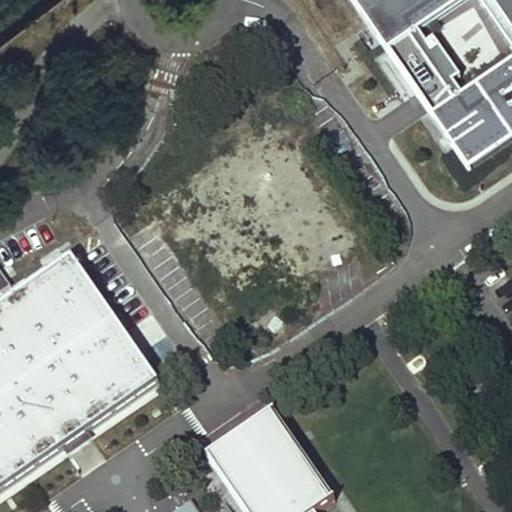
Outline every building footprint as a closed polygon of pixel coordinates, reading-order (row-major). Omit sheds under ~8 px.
[(511,0),(349,0),(470,173),(511,143),(511,0)] [(259,135),(155,206),(239,330),(267,311),(362,246),(293,144),(300,139),(280,110),(254,127),(259,135)] [(72,261),(0,310),(0,493),(43,464),(79,439),(158,385),(72,261)] [(0,295),(12,287),(0,270),(0,295)] [(323,511),(333,506),(272,417),(209,460),(245,511),(323,511)] [(199,511),(193,501),(176,511),(199,511)]
